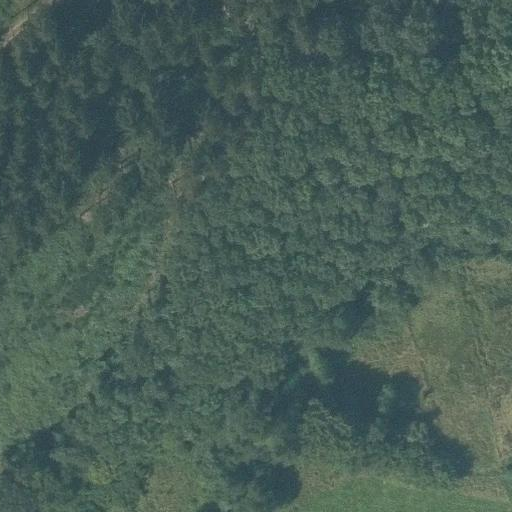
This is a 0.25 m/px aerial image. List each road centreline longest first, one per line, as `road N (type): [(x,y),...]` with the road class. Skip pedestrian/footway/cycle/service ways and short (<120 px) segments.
road 1 (track): [(511,192),(403,235),(297,294),(202,363),(35,511)]
road 2 (track): [(0,184),(110,69),(116,0)]
road 3 (track): [(419,0),(285,17),(229,0)]
